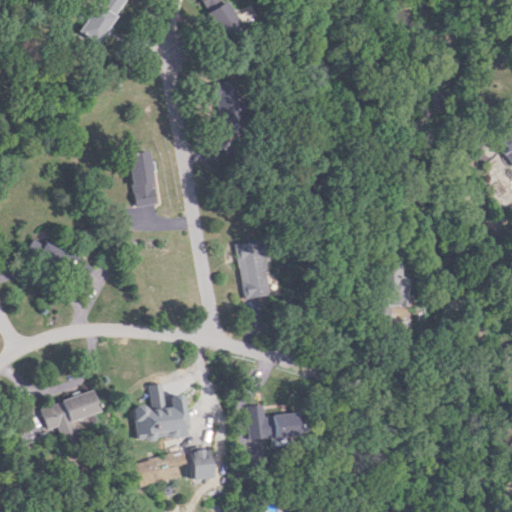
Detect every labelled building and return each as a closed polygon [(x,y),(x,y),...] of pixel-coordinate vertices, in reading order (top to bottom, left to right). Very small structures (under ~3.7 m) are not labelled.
[(119,0),(95,0),(78,33),(97,43),(119,0)] [(194,0),(212,37),(230,29),(217,0),(194,0)] [(211,130),(233,127),(226,80),(204,83),(211,130)] [(510,166),(511,164),(511,134),(500,142),(505,151),(502,153),(510,166)] [(121,153),(130,206),(150,203),(141,150),(121,153)] [(227,243),(237,301),(272,296),(270,282),(261,283),(260,274),(261,273),(256,239),(227,243)] [(89,266),(74,260),(69,272),(83,279),(89,266)] [(401,305),(401,276),(394,276),(394,261),(369,261),(369,324),(380,325),(380,305),(401,305)] [(131,441),(157,437),(160,456),(129,460),(133,483),(173,478),(171,464),(178,463),(176,448),(178,447),(177,436),(180,436),(174,394),(158,396),(156,382),(141,384),(144,404),(126,406),(131,441)] [(36,406),(44,429),(53,426),(58,439),(72,435),(67,420),(94,411),(87,390),(36,406)] [(289,412),(256,414),(256,404),(240,405),(241,437),(290,435),(289,412)] [(202,448),(183,450),(186,479),(205,477),(202,448)]
